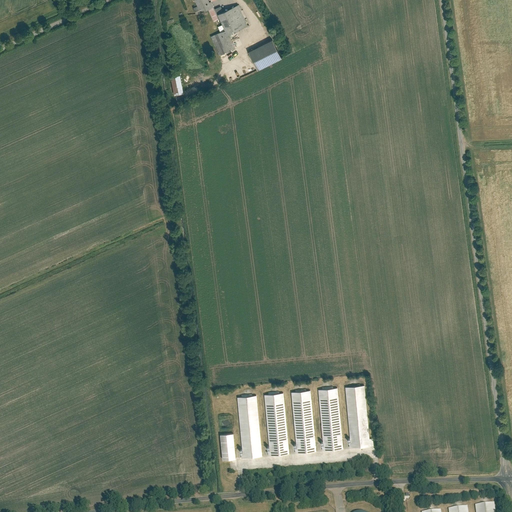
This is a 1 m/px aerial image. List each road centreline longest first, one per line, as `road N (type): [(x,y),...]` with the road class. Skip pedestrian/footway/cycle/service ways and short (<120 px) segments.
road 1 (unclassified): [(442,0),(505,479)]
road 2 (tertiary): [(106,511),(227,495),(505,479)]
road 3 (residential): [(0,50),(110,0)]
